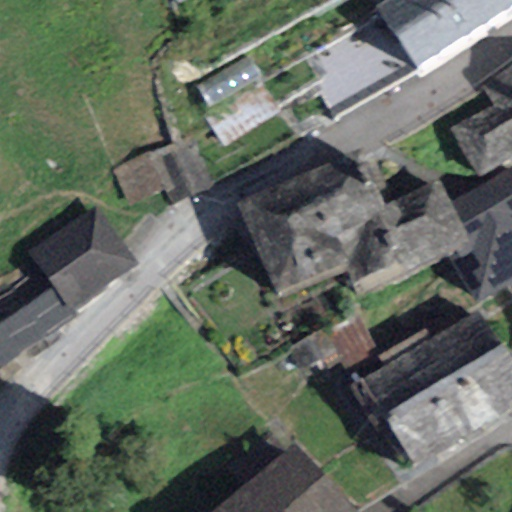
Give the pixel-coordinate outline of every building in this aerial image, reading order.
[(419,68),(511,11),(511,0),(394,0),(382,8),(419,68)] [(511,70),(479,89),(491,111),(448,135),(477,188),(511,168),(511,70)] [(186,138),(154,152),(177,201),(208,187),(186,138)] [(234,219),(281,313),(347,280),(355,298),(401,275),(374,222),(398,210),(370,153),(234,219)] [(511,174),(447,211),(471,257),(450,268),(473,314),(511,294),(511,174)] [(437,191),(398,210),(374,222),(401,275),(407,288),(450,268),(471,257),(447,211),(437,191)] [(47,272),(71,307),(132,265),(95,212),(34,255),(47,272)] [(0,364),(75,312),(71,307),(47,272),(0,305),(0,364)] [(341,364),(349,379),(383,363),(361,317),(285,353),(300,384),(341,364)] [(384,376),(361,390),(415,481),(511,423),(511,375),(478,320),(434,346),(426,333),(383,359),(385,363),(378,366),(384,376)] [(340,511),(271,432),(225,473),(245,496),(226,511),(340,511)]
